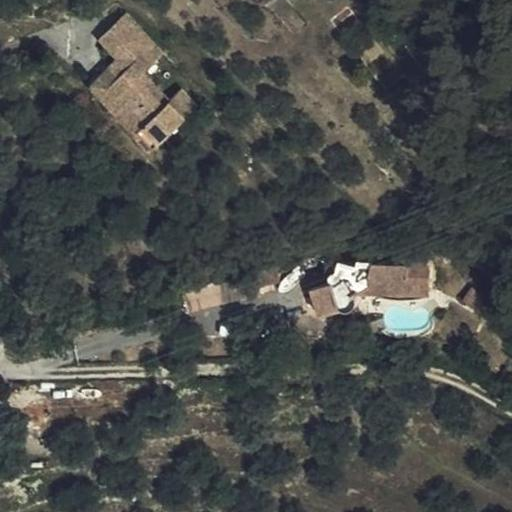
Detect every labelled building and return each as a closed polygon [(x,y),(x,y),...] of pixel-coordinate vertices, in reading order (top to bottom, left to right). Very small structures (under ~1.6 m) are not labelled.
[(119,10),(93,37),(121,64),(111,76),(121,87),(113,96),(138,123),(131,131),(147,148),(191,104),(175,87),(164,96),(139,69),(157,50),(119,10)] [(316,286),(322,306),(323,311),(345,305),(353,306),(358,305),(360,300),(360,290),(433,292),(434,267),(432,264),(432,262),(431,261),(427,259),(398,257),(398,261),(361,261),(361,265),(342,260),(341,271),(337,272),(336,274),(334,276),(336,281),(316,286)] [(250,273),(254,287),(281,281),(277,267),(250,273)] [(216,282),(221,302),(247,296),(246,289),(242,275),(216,282)] [(243,421),(271,420),(271,405),(242,406),(243,421)]
